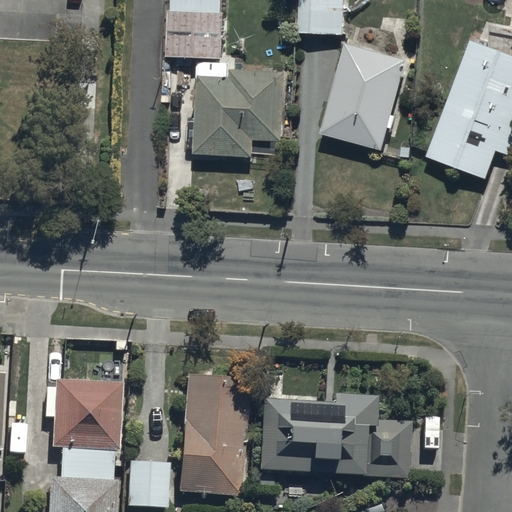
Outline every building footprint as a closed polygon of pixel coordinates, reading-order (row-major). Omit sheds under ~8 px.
[(172,0),(172,17),(169,17),(167,64),(222,66),(224,21),(222,20),(222,0),(172,0)] [(300,0),(299,40),(303,40),(303,46),(318,47),(319,42),(344,43),(345,0),(300,0)] [(511,61),(472,47),(428,164),(488,187),(498,158),(511,163),(511,61)] [(410,68),(348,52),(322,143),(383,160),(390,135),(394,136),(398,124),(394,123),(410,68)] [(232,84),(200,84),(196,163),(255,166),(256,150),(282,151),(286,79),(232,76),(232,84)] [(242,492),(248,373),(185,369),(177,488),(242,492)] [(117,444),(119,378),(54,376),(53,383),(44,383),(44,413),(51,413),(51,442),(60,442),(58,472),(47,472),(46,511),(113,511),(115,475),(111,475),(111,444),(117,444)] [(407,474),(408,417),(374,416),(375,392),(333,390),(333,397),(261,394),(259,469),(407,474)] [(167,504),(169,459),(127,457),(125,502),(167,504)]
